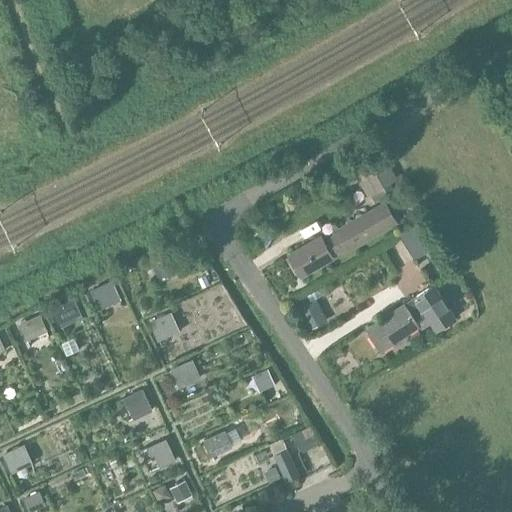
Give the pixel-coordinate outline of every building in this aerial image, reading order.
[(363,182),(375,202),(394,191),(390,183),(376,159),(362,168),(369,179),(363,182)] [(299,273),(346,247),(392,220),(382,203),(336,229),(338,233),(324,240),(322,237),(289,256),(299,273)] [(458,281),(423,222),(401,235),(420,267),(435,258),(447,278),(448,277),(452,284),(458,281)] [(166,270),(160,257),(147,263),(153,276),(166,270)] [(111,280),(89,290),(100,312),(121,302),(111,280)] [(366,329),(372,337),(380,350),(401,337),(419,325),(417,322),(427,315),(437,330),(455,318),(433,284),(381,319),(379,316),(376,317),(378,320),(366,329)] [(53,312),(61,329),(83,319),(75,302),(53,312)] [(158,339),(163,337),(178,330),(169,311),(149,320),(158,339)] [(16,323),(25,341),(48,330),(39,312),(16,323)] [(170,368),(180,391),(202,381),(192,359),(170,368)] [(279,378),(266,384),(273,399),(286,393),(279,378)] [(122,395),(134,418),(152,409),(141,386),(122,395)] [(311,425),(301,430),(305,437),(315,433),(311,425)] [(230,445),(223,429),(204,438),(211,453),(230,445)] [(154,455),(159,466),(160,468),(176,460),(166,438),(146,447),(150,456),(154,455)] [(22,444),(0,453),(7,470),(30,460),(22,444)] [(298,474),(286,449),(275,454),(286,480),(298,474)] [(175,504),(189,497),(181,482),(168,489),(175,504)] [(37,490),(22,497),(27,509),(42,502),(37,490)]
